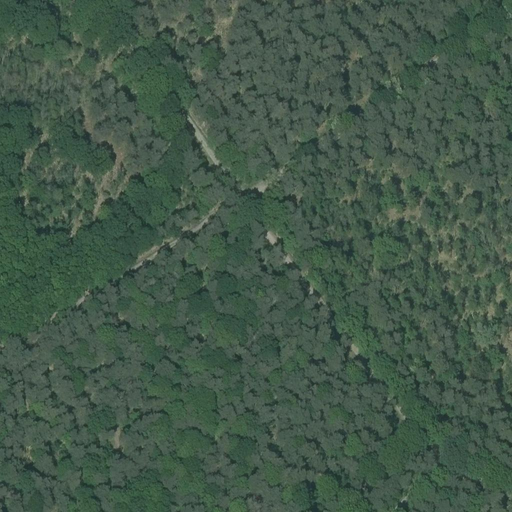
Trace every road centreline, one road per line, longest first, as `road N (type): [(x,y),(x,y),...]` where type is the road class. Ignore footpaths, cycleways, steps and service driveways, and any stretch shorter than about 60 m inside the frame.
road 1 (track): [(0,353),(244,196),(96,0)]
road 2 (track): [(252,206),(244,196),(511,4)]
road 3 (track): [(440,467),(252,206)]
road 4 (track): [(398,511),(440,467),(511,501)]
